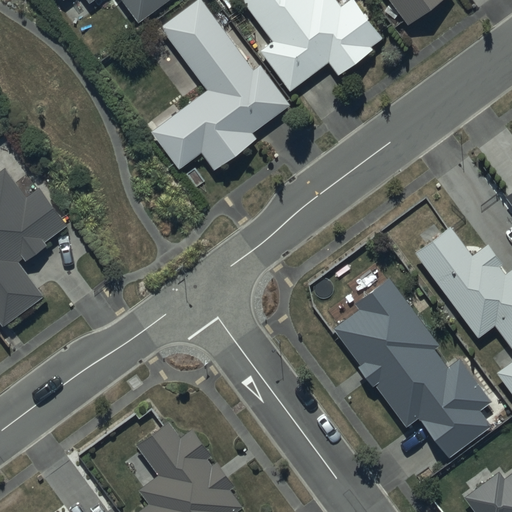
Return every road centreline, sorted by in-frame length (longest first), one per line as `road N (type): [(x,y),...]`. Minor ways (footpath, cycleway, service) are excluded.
road 1 (residential): [(200,290),(511,52)]
road 2 (residential): [(200,290),(363,511)]
road 3 (residential): [(0,434),(200,290)]
